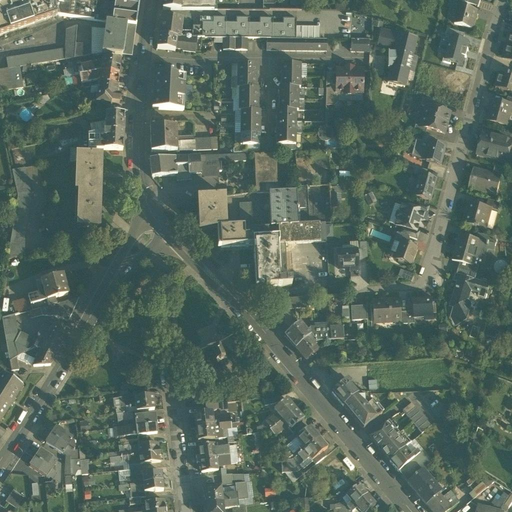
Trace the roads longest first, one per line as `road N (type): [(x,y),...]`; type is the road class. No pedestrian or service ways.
road 1 (secondary): [(146,204),(409,511)]
road 2 (residential): [(505,0),(424,285),(368,291)]
road 3 (secondary): [(0,460),(146,204)]
road 4 (unknown): [(0,50),(68,26),(146,34)]
road 5 (secondary): [(146,204),(138,176),(142,56)]
road 6 (residential): [(142,56),(268,60)]
